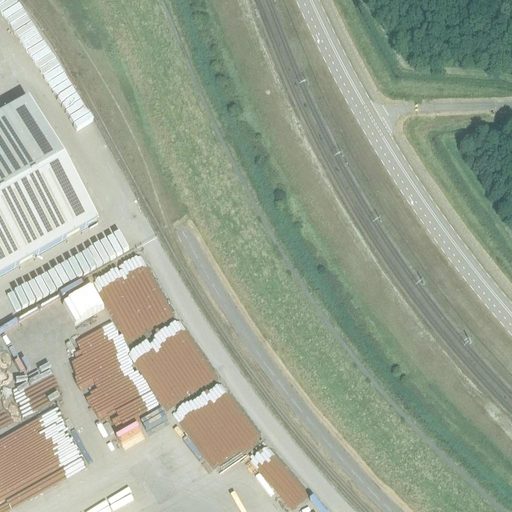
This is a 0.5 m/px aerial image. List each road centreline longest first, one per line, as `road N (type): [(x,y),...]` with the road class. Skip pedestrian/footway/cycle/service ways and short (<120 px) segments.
road 1 (track): [(508,511),(367,374),(320,312),(246,188),(158,0)]
road 2 (unclassified): [(392,511),(266,364),(180,227)]
road 3 (secondary): [(511,315),(475,275),(373,121)]
road 4 (unknown): [(131,228),(42,60),(0,62)]
road 5 (unclassified): [(373,121),(415,108),(511,105)]
road 6 (secondary): [(373,121),(312,0)]
